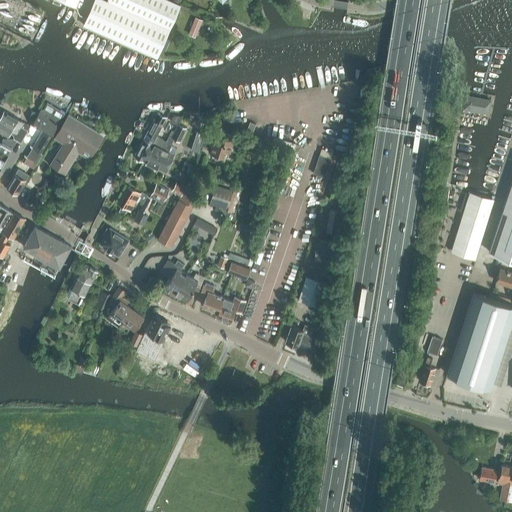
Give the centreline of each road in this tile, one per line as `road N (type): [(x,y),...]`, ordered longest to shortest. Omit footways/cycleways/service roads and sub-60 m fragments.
road 1 (motorway): [(410,0),(328,511)]
road 2 (motorway): [(355,511),(434,0)]
road 3 (unclassified): [(248,343),(327,376),(511,425)]
road 4 (unclassified): [(231,335),(163,303),(0,194)]
road 5 (unclassified): [(248,343),(327,108)]
